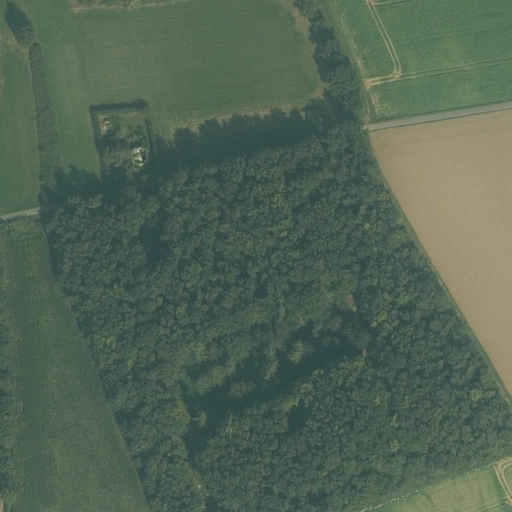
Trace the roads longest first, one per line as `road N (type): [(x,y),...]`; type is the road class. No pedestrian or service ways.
road 1 (track): [(0,220),(511,101)]
road 2 (track): [(351,140),(511,388)]
road 3 (track): [(0,382),(0,509)]
